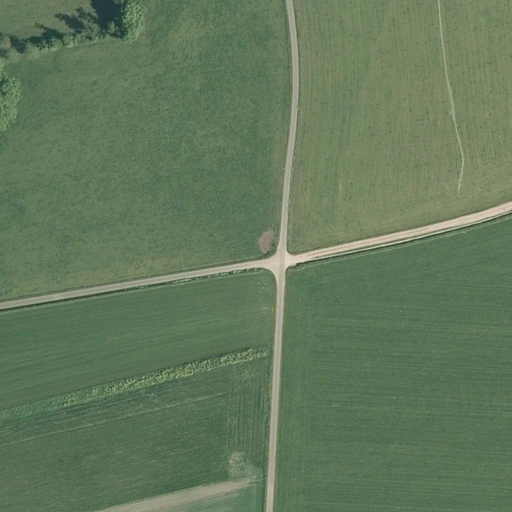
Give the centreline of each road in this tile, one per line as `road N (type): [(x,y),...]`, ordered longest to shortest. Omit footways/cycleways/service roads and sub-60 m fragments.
road 1 (unclassified): [(281,262),(0,306)]
road 2 (unclassified): [(281,262),(288,117),(281,0)]
road 3 (unclassified): [(268,511),(281,262)]
road 4 (track): [(281,262),(511,206)]
